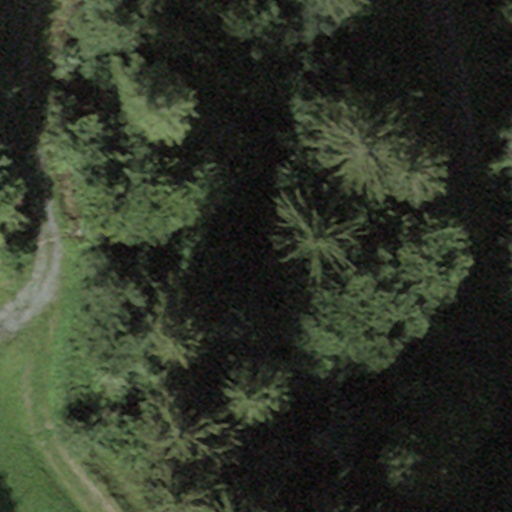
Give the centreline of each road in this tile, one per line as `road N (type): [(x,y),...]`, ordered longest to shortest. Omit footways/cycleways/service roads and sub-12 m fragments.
road 1 (track): [(511,374),(419,0)]
road 2 (track): [(49,0),(33,85),(51,227),(45,305)]
